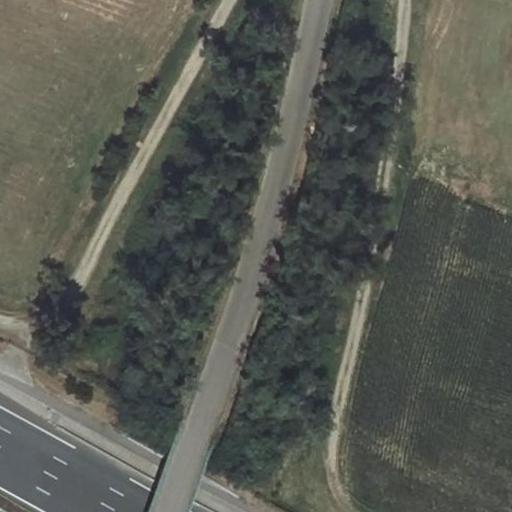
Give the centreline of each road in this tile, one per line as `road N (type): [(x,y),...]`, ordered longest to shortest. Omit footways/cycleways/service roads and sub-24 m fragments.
road 1 (unclassified): [(319,0),(168,511)]
road 2 (track): [(403,0),(387,201),(331,433),(334,476),(364,511)]
road 3 (unknown): [(0,411),(206,0)]
road 4 (motorway): [(120,511),(0,445)]
